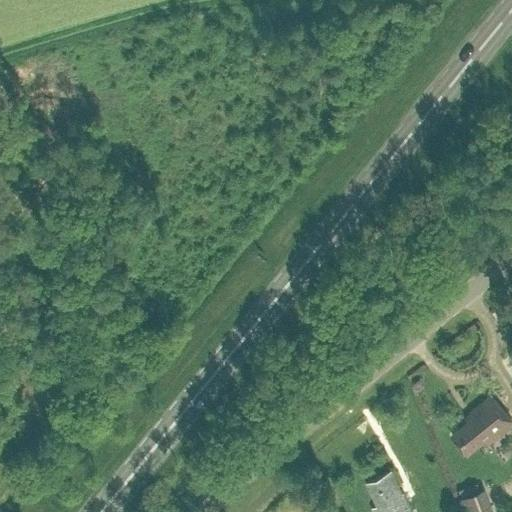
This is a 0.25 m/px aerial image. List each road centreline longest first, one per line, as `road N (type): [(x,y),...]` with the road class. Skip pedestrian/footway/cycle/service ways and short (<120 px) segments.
road 1 (primary): [(100,511),(511,9)]
road 2 (unclassified): [(203,511),(511,255)]
